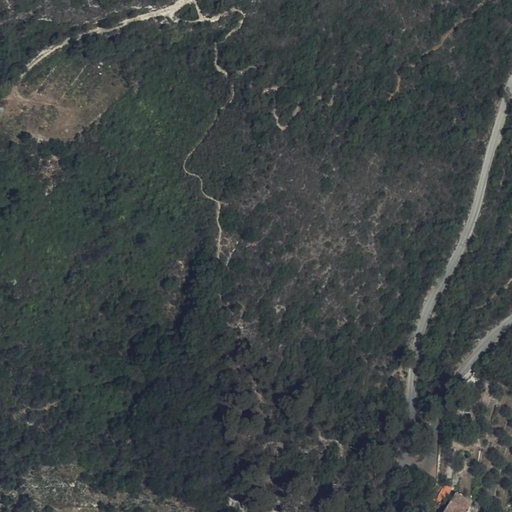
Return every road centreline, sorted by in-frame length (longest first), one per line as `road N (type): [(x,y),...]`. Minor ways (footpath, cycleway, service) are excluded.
road 1 (unclassified): [(511,318),(446,391),(425,469),(410,468),(406,454),(416,338),(470,223),(511,85)]
road 2 (track): [(184,0),(55,45),(0,92)]
